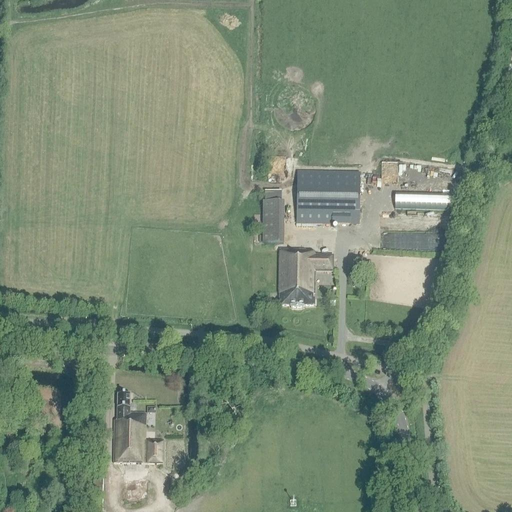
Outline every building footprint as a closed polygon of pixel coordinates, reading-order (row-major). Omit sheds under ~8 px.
[(296,225),(359,226),(360,174),(297,173),(296,225)] [(268,243),(289,243),(287,190),(267,191),(268,243)] [(333,273),(333,257),(315,256),(315,253),(305,253),(305,251),(280,251),(279,306),(290,306),(290,308),(303,309),(303,307),(314,307),(314,299),(312,299),(312,296),(314,296),(314,273),(333,273)] [(113,465),(162,466),(163,442),(145,442),(146,414),(129,414),(130,395),(117,395),(117,421),(114,421),(113,465)] [(186,493),(182,488),(177,492),(181,497),(186,493)]
